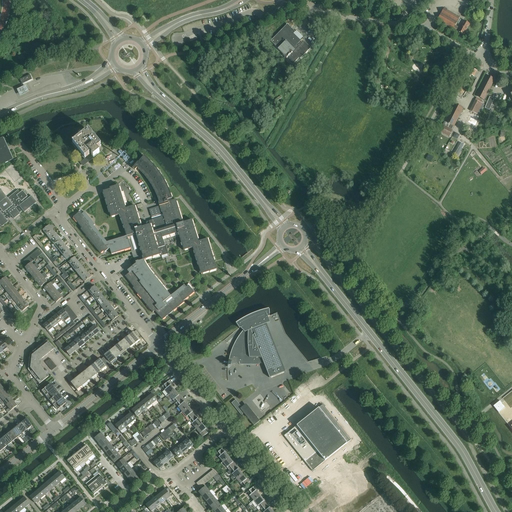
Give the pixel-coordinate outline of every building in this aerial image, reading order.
[(459,17),(444,8),(437,20),(453,28),(457,31),(463,35),(470,24),(463,20),(459,28),(454,26),(459,17)] [(299,42),(300,41),(289,30),(291,29),(287,25),(271,41),(278,48),(277,49),(286,58),(286,59),(292,65),(299,58),(292,52),(294,50),(293,48),(299,42)] [(304,42),(302,43),(300,41),(299,42),(293,48),(294,50),(292,52),(299,58),(299,59),(310,48),(304,42)] [(22,84),(32,80),(30,75),(20,79),(22,84)] [(494,79),(486,76),(476,96),(483,100),(494,79)] [(26,85),(16,89),(20,96),(29,92),(26,85)] [(489,97),(485,108),(489,110),(494,99),(489,97)] [(470,111),(477,114),(482,104),(475,100),(470,111)] [(449,137),(452,131),(451,130),(453,127),(463,108),(454,103),(444,122),(448,124),(446,127),(444,126),(440,133),(449,137)] [(87,131),(72,143),(73,145),(84,159),(85,158),(86,158),(80,163),(83,166),(83,167),(86,164),(89,162),(94,158),(94,157),(99,153),(101,151),(98,148),(100,146),(101,145),(89,130),(87,131)] [(7,152),(0,155),(0,159),(1,162),(10,159),(7,152)] [(76,215),(73,217),(82,228),(80,229),(100,254),(104,251),(105,252),(109,248),(111,254),(130,249),(131,251),(133,250),(137,263),(127,271),(129,273),(125,276),(134,287),(133,288),(152,313),(155,311),(162,320),(184,302),(183,301),(194,292),(191,289),(188,285),(190,285),(189,283),(185,286),(184,285),(170,296),(150,270),(144,260),(160,255),(160,256),(168,254),(166,246),(165,246),(162,237),(178,233),(183,251),(192,248),(201,275),(205,273),(206,274),(207,274),(207,273),(212,271),(212,273),(213,272),(214,272),(213,271),(217,270),(213,259),(215,258),(214,257),(213,257),(211,251),(212,251),(212,249),(211,250),(209,244),(210,244),(210,242),(208,242),(207,239),(198,242),(197,239),(199,238),(198,237),(197,237),(195,232),(197,232),(197,231),(196,230),(195,231),(193,224),(194,224),(194,222),(192,223),(192,220),(183,223),(182,220),(183,219),(183,218),(181,218),(180,213),(181,213),(181,211),(179,212),(177,206),(179,205),(178,204),(177,204),(175,199),(172,200),(171,199),(172,198),(169,191),(166,184),(163,178),(159,172),(154,166),(149,161),(143,156),(138,163),(137,162),(132,168),(135,170),(137,168),(140,171),(144,175),(148,180),(151,185),(154,191),(157,196),(159,202),(158,202),(159,206),(149,209),(151,217),(162,214),(163,217),(140,224),(134,206),(125,208),(118,185),(109,188),(110,189),(103,192),(105,198),(103,198),(104,200),(105,199),(107,206),(106,206),(106,208),(108,207),(109,213),(108,214),(108,215),(110,215),(111,217),(120,215),(126,236),(107,242),(93,226),(95,225),(84,212),(83,214),(80,210),(75,214),(76,215)] [(18,190),(15,193),(7,198),(1,191),(0,191),(0,224),(2,227),(1,227),(2,227),(8,222),(6,220),(11,216),(14,219),(20,214),(19,213),(23,211),(24,212),(37,202),(31,196),(27,199),(26,197),(27,196),(22,191),(20,193),(18,190)] [(136,205),(139,214),(145,212),(142,203),(136,205)] [(53,230),(49,225),(43,230),(47,235),(53,230)] [(53,230),(47,235),(51,240),(57,235),(53,230)] [(61,240),(57,235),(51,240),(53,243),(51,245),(53,247),(55,245),(61,240)] [(65,245),(61,240),(55,245),(59,250),(65,245)] [(65,245),(59,250),(63,255),(69,250),(65,245)] [(69,250),(63,255),(67,260),(73,255),(69,250)] [(78,262),(74,257),(68,262),(72,267),(78,262)] [(31,263),(28,265),(26,267),(25,268),(29,272),(38,265),(36,263),(33,265),(31,262),(31,263)] [(78,262),(72,267),(76,272),(82,267),(78,262)] [(40,267),(38,265),(29,272),(33,277),(39,272),(37,269),(40,267)] [(86,272),(82,267),(76,272),(80,277),(86,272)] [(41,275),(39,272),(33,277),(37,282),(46,275),(44,273),(41,275)] [(90,277),(86,272),(80,277),(84,282),(90,277)] [(47,277),(46,275),(37,282),(41,287),(47,282),(45,279),(47,277)] [(5,277),(0,281),(0,283),(1,285),(0,285),(0,289),(9,282),(5,277)] [(55,283),(53,281),(44,288),(48,293),(54,288),(52,285),(55,283)] [(9,282),(0,289),(2,291),(4,289),(7,292),(13,287),(9,282)] [(94,286),(88,291),(92,296),(99,291),(94,286)] [(13,287),(7,292),(9,295),(6,297),(8,299),(17,292),(13,287)] [(54,288),(48,293),(52,298),(61,290),(59,288),(57,290),(54,288)] [(63,292),(61,290),(52,298),(56,303),(62,297),(60,295),(63,292)] [(99,291),(92,296),(96,301),(103,296),(99,291)] [(21,297),(17,292),(8,299),(10,301),(12,299),(14,302),(21,297)] [(107,301),(103,296),(96,301),(101,306),(107,301)] [(21,297),(14,302),(17,304),(14,306),(16,309),(25,301),(21,297)] [(29,306),(25,301),(16,309),(17,311),(20,308),(22,311),(29,306)] [(107,301),(101,306),(102,308),(101,310),(103,312),(104,311),(111,306),(107,301)] [(114,311),(111,306),(104,311),(106,313),(105,315),(107,317),(108,316),(114,311)] [(65,312),(63,309),(58,313),(64,321),(69,317),(67,314),(65,312)] [(242,319),(236,323),(239,328),(240,328),(243,331),(241,333),(240,334),(239,336),(236,340),(233,346),(231,351),(229,356),(228,362),(227,367),(230,366),(231,364),(237,363),(239,362),(239,365),(259,365),(259,363),(263,363),(269,378),(285,371),(284,371),(265,324),(270,322),(268,317),(269,316),(269,309),(265,310),(262,310),(258,312),(254,313),(250,315),(242,319)] [(114,311),(108,316),(112,321),(118,316),(114,311)] [(58,313),(53,317),(58,323),(61,321),(62,322),(64,321),(58,313)] [(58,323),(53,317),(48,321),(53,327),(58,323)] [(53,327),(48,321),(43,325),(48,331),(53,327)] [(94,326),(92,328),(90,325),(87,327),(89,330),(94,336),(99,332),(94,326)] [(94,336),(89,330),(84,334),(89,340),(94,336)] [(134,343),(139,340),(133,332),(128,336),(134,343)] [(84,334),(82,336),(80,333),(77,335),(78,336),(84,344),(89,340),(84,334)] [(84,344),(78,336),(73,340),(74,342),(79,348),(84,344)] [(128,336),(124,340),(130,347),(134,343),(128,336)] [(47,340),(35,349),(35,350),(33,352),(33,351),(30,354),(28,370),(39,384),(48,377),(39,365),(40,360),(39,359),(41,357),(42,358),(54,349),(47,340)] [(124,340),(119,344),(125,351),(130,347),(124,340)] [(74,342),(72,344),(70,341),(67,343),(69,346),(74,352),(79,348),(74,342)] [(125,351),(119,344),(114,347),(120,355),(125,351)] [(69,346),(67,348),(66,346),(63,348),(69,356),(74,352),(69,346)] [(114,347),(109,351),(115,359),(120,355),(114,347)] [(104,355),(105,356),(102,358),(108,365),(110,363),(115,359),(109,351),(104,355)] [(50,359),(45,362),(52,371),(57,367),(50,359)] [(70,367),(66,363),(66,362),(64,359),(60,362),(66,368),(68,367),(69,368),(70,367)] [(95,363),(101,371),(106,367),(100,359),(95,363)] [(95,363),(90,367),(96,375),(101,371),(95,363)] [(90,367),(85,371),(91,378),(96,375),(90,367)] [(85,371),(80,375),(86,382),(91,378),(85,371)] [(86,382),(80,375),(75,378),(82,386),(86,382)] [(82,386),(75,378),(70,382),(77,390),(82,386)] [(169,395),(175,390),(171,385),(172,384),(169,381),(172,378),(160,388),(162,387),(169,395)] [(46,396),(55,388),(58,386),(56,384),(52,387),(50,384),(41,391),(46,396)] [(55,388),(46,396),(49,401),(58,394),(56,391),(57,390),(55,388)] [(175,390),(169,395),(166,397),(169,400),(171,398),(175,404),(182,398),(180,394),(179,395),(175,390)] [(5,391),(0,395),(0,397),(1,399),(0,399),(0,402),(0,403),(9,396),(5,391)] [(58,394),(49,401),(53,405),(63,398),(61,395),(60,396),(58,394)] [(152,404),(157,400),(152,394),(146,398),(152,404)] [(13,401),(9,396),(0,403),(2,405),(5,403),(7,406),(13,401)] [(63,398),(53,405),(57,410),(62,407),(63,409),(66,407),(64,405),(66,403),(64,401),(65,400),(63,398)] [(152,404),(146,398),(141,402),(147,409),(152,404)] [(182,398),(175,404),(182,412),(188,407),(184,402),(185,401),(182,398)] [(238,412),(241,410),(243,409),(235,400),(231,403),(238,412)] [(13,401),(7,406),(9,408),(6,411),(8,413),(17,406),(13,401)] [(505,407),(500,401),(493,406),(498,413),(505,407)] [(141,402),(136,406),(142,413),(143,415),(146,413),(144,411),(147,409),(141,402)] [(323,405),(284,436),(313,471),(351,440),(323,405)] [(142,413),(136,406),(131,410),(137,417),(142,413)] [(192,412),(188,407),(182,412),(189,420),(196,415),(193,411),(192,412)] [(130,413),(125,417),(130,424),(136,420),(130,413)] [(196,415),(189,420),(196,429),(202,424),(198,419),(199,418),(196,415)] [(122,419),(120,421),(125,428),(128,431),(129,429),(129,428),(128,426),(130,424),(125,417),(124,417),(122,418),(122,419)] [(253,425),(260,420),(258,417),(251,422),(253,425)] [(22,423),(27,430),(32,426),(26,419),(22,423)] [(125,428),(120,421),(115,425),(120,432),(125,428)] [(22,423),(17,427),(23,434),(27,430),(22,423)] [(155,429),(151,425),(151,424),(145,429),(149,434),(155,429)] [(202,424),(196,429),(200,434),(198,435),(201,438),(213,429),(213,428),(209,431),(207,428),(206,429),(202,424)] [(17,427),(12,431),(18,438),(20,436),(20,437),(23,434),(17,427)] [(12,431),(7,434),(13,442),(18,438),(12,431)] [(168,435),(165,431),(160,435),(163,439),(166,436),(167,438),(169,436),(168,435)] [(105,438),(101,433),(94,438),(98,443),(105,438)] [(13,442),(7,434),(2,438),(8,445),(13,442)] [(105,438),(98,443),(102,448),(109,443),(105,438)] [(134,439),(131,441),(130,440),(128,442),(132,447),(137,443),(134,439)] [(188,449),(193,445),(188,439),(182,443),(188,449)] [(109,443),(102,448),(106,453),(113,448),(109,443)] [(188,449),(182,443),(177,447),(183,453),(188,449)] [(86,445),(81,450),(88,459),(94,455),(86,445)] [(222,462),(229,457),(225,452),(226,451),(223,448),(226,445),(214,455),(216,454),(222,462)] [(183,453),(177,447),(172,451),(178,457),(183,453)] [(117,453),(113,448),(106,453),(110,458),(117,453)] [(167,452),(163,454),(168,461),(174,457),(167,449),(166,450),(167,452)] [(81,450),(77,453),(84,462),(85,463),(89,460),(88,459),(81,450)] [(77,453),(72,456),(80,466),(84,462),(77,453)] [(117,453),(110,458),(114,463),(121,458),(117,453)] [(161,455),(162,456),(158,458),(163,465),(168,461),(163,454),(162,453),(161,455)] [(355,489),(361,492),(342,507),(339,504),(336,506),(338,509),(336,511),(355,511),(361,508),(361,507),(370,500),(375,489),(377,488),(368,476),(369,473),(358,460),(357,460),(352,453),(348,456),(345,454),(334,463),(336,464),(331,468),(337,475),(338,474),(340,470),(355,489)] [(72,456),(67,461),(75,470),(80,466),(72,456)] [(233,462),(229,457),(222,462),(229,471),(236,465),(234,461),(233,462)] [(158,458),(153,463),(158,469),(163,465),(158,458)] [(120,469),(127,464),(123,459),(116,464),(120,469)] [(131,469),(127,464),(120,469),(124,474),(131,469)] [(236,465),(229,471),(227,472),(230,476),(232,474),(233,476),(230,478),(233,482),(236,479),(242,474),(238,469),(239,468),(236,465)] [(131,469),(124,474),(128,479),(135,474),(131,469)] [(213,470),(196,483),(200,488),(216,474),(213,470)] [(55,476),(60,482),(65,478),(60,471),(55,476)] [(99,473),(94,477),(100,484),(102,487),(107,484),(99,473)] [(139,479),(135,474),(128,479),(132,484),(139,479)] [(242,474),(236,479),(243,487),(241,489),(254,479),(253,479),(250,482),(247,478),(246,479),(242,474)] [(55,476),(50,480),(55,486),(60,482),(55,476)] [(94,477),(90,480),(96,487),(98,491),(102,487),(100,484),(94,477)] [(50,480),(45,484),(50,491),(55,486),(50,480)] [(94,494),(98,491),(96,487),(90,480),(86,484),(94,494)] [(45,484),(40,488),(45,495),(50,491),(45,484)] [(253,501),(260,496),(256,491),(257,490),(254,487),(257,484),(245,494),(247,492),(253,501)] [(205,486),(198,492),(202,497),(209,491),(205,486)] [(45,495),(40,488),(35,493),(40,499),(45,495)] [(165,489),(160,493),(166,500),(171,496),(165,489)] [(209,491),(202,497),(206,502),(213,496),(209,491)] [(40,499),(35,493),(29,497),(35,503),(40,499)] [(160,493),(155,497),(161,504),(166,500),(160,493)] [(217,501),(213,496),(206,502),(210,506),(217,501)] [(264,501),(260,496),(253,501),(260,509),(267,503),(265,500),(264,501)] [(24,497),(19,501),(25,508),(30,504),(24,497)] [(76,501),(81,508),(86,504),(81,497),(76,501)] [(155,497),(150,501),(156,508),(161,504),(155,497)] [(25,508),(19,501),(14,505),(20,511),(25,508)] [(76,501),(71,505),(76,511),(81,508),(76,501)] [(156,508),(150,501),(145,505),(151,511),(156,508)] [(221,506),(217,501),(210,506),(214,511),(221,506)] [(267,503),(260,509),(262,511),(272,511),(269,508),(270,507),(267,503)]
